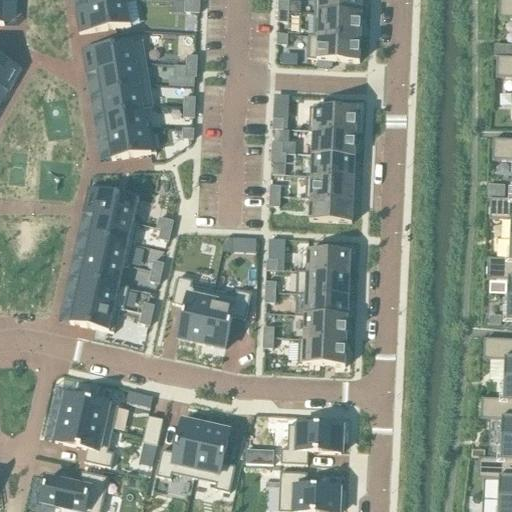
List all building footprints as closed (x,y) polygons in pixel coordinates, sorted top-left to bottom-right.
[(136,0),(75,10),(79,35),(130,27),(127,2),(136,1),(136,0)] [(86,0),(88,7),(75,9),(75,10),(136,0),(135,0),(86,0)] [(314,0),(314,15),(361,17),(362,2),(361,0),(314,0)] [(511,0),(499,0),(498,20),(511,20),(511,0)] [(278,1),(278,11),(288,12),(289,1),(278,1)] [(199,3),(189,2),(185,2),(184,13),(199,14),(199,3)] [(278,11),(277,22),(281,22),(288,23),(288,12),(278,11)] [(314,15),(313,35),(360,37),(361,25),(361,17),(314,15)] [(277,34),(276,45),(287,45),(287,34),(277,34)] [(308,35),(307,59),(326,60),(337,61),(359,62),(360,37),(313,35),(308,35)] [(142,40),(81,51),(85,74),(146,65),(142,40)] [(196,57),(186,57),(186,68),(196,68),(196,57)] [(0,86),(9,92),(22,70),(0,58),(0,86)] [(511,58),(496,59),(496,80),(511,80),(511,58)] [(146,65),(85,74),(85,76),(98,74),(101,95),(150,87),(146,65)] [(196,68),(186,68),(186,78),(196,78),(196,68)] [(150,87),(101,95),(104,116),(153,108),(150,87)] [(195,99),(184,99),(184,109),(194,110),(195,99)] [(153,108),(104,116),(108,137),(153,131),(152,129),(147,130),(144,110),(153,109),(153,108)] [(308,134),(313,134),(356,136),(356,110),(309,108),(308,134)] [(194,110),(184,109),(184,120),(194,120),(194,110)] [(273,120),(272,131),(283,132),(284,121),(273,120)] [(193,131),(183,130),(183,141),(193,141),(193,131)] [(153,131),(108,137),(112,161),(156,154),(153,131)] [(313,134),(312,155),(355,157),(356,136),(313,134)] [(493,142),(492,162),(511,162),(511,196),(511,202),(511,201),(511,141),(493,141),(493,142)] [(272,144),(271,155),(282,155),(282,145),(272,144)] [(271,155),(271,166),(285,167),(286,156),(282,155),(271,155)] [(312,155),(311,177),(354,179),(355,157),(312,155)] [(305,201),(310,201),(353,203),(354,179),(311,177),(306,177),(305,201)] [(269,188),(269,198),(280,198),(280,188),(269,188)] [(88,189),(83,214),(138,226),(139,225),(134,224),(139,201),(88,189)] [(269,198),(269,209),(280,209),(280,198),(269,198)] [(310,201),(309,223),(352,224),(353,203),(310,201)] [(490,201),(489,222),(511,223),(510,235),(509,261),(511,261),(511,201),(511,202),(499,201),(490,201)] [(83,214),(82,215),(94,218),(90,237),(134,247),(138,226),(83,214)] [(157,230),(161,231),(171,234),(174,224),(159,220),(157,230)] [(161,231),(158,241),(169,244),(171,234),(161,231)] [(90,237),(85,259),(129,268),(134,249),(134,247),(90,237)] [(308,252),(307,274),(349,275),(350,254),(308,252)] [(85,259),(80,279),(129,290),(120,288),(124,269),(129,270),(129,268),(85,259)] [(487,260),(487,281),(508,282),(507,301),(507,323),(511,323),(511,261),(509,261),(487,260)] [(266,262),(266,273),(276,274),(277,262),(266,262)] [(154,264),(151,274),(161,276),(164,267),(154,264)] [(296,297),(305,298),(348,300),(349,275),(307,274),(297,273),(296,297)] [(151,274),(149,284),(159,286),(161,276),(151,274)] [(80,279),(76,300),(124,311),(129,290),(80,279)] [(178,279),(172,306),(185,309),(178,340),(202,346),(213,293),(192,288),(193,282),(178,279)] [(266,284),(265,294),(275,295),(276,284),(266,284)] [(213,293),(202,346),(225,351),(232,319),(245,322),(251,296),(236,292),(235,298),(213,293)] [(265,294),(264,305),(275,306),(275,295),(265,294)] [(305,298),(304,319),(347,321),(348,300),(305,298)] [(76,300),(70,325),(114,335),(119,312),(124,313),(124,311),(76,300)] [(144,305),(142,315),(152,318),(154,308),(144,305)] [(142,315),(139,326),(149,328),(152,318),(142,315)] [(304,319),(303,341),(346,343),(347,321),(304,319)] [(501,320),(489,320),(489,328),(501,328),(501,320)] [(263,329),(263,340),(273,340),(273,330),(263,329)] [(263,340),(262,351),(273,351),(273,340),(263,340)] [(299,341),(298,366),(345,368),(346,343),(303,341),(299,341)] [(484,342),(483,362),(505,363),(503,401),(511,401),(511,341),(484,341),(484,342)] [(66,397),(61,421),(113,433),(113,432),(118,409),(80,400),(66,397)] [(481,400),(480,421),(489,422),(502,422),(501,445),(500,461),(511,461),(511,401),(503,401),(481,400)] [(149,419),(142,446),(158,449),(164,422),(149,419)] [(56,442),(55,444),(87,452),(84,465),(111,471),(114,456),(108,454),(113,433),(61,421),(56,442)] [(162,452),(156,479),(171,482),(172,476),(194,481),(206,429),(182,423),(175,455),(162,452)] [(281,451),(281,467),(307,468),(308,455),(341,456),(342,429),(288,427),(287,451),(281,451)] [(206,429),(194,481),(216,486),(214,492),(230,496),(236,469),(222,466),(229,434),(206,429)] [(472,452),(471,460),(479,460),(484,460),(485,452),(479,452),(472,452)] [(479,460),(478,481),(479,481),(499,482),(498,503),(497,511),(511,511),(511,461),(500,461),(488,460),(484,460),(479,460)] [(42,505),(42,506),(56,509),(68,511),(101,511),(109,480),(82,474),(79,487),(47,480),(47,483),(42,505)] [(307,476),(280,474),(277,511),(338,511),(339,491),(306,489),(307,476)]
